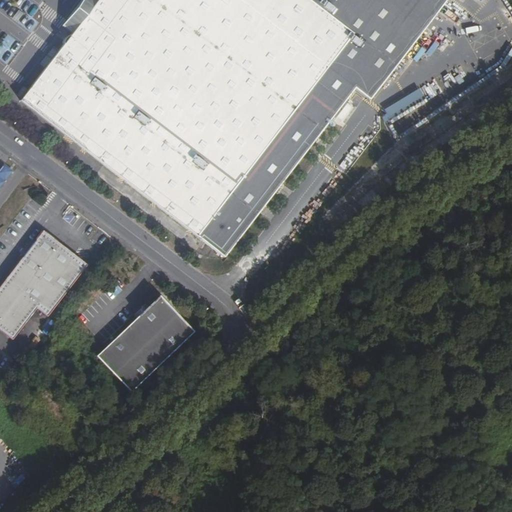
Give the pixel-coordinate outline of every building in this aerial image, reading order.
[(75,31),(23,98),(226,256),(357,87),(371,98),(416,40),(401,28),(411,15),(391,0),(82,0),(65,23),(75,31)] [(446,0),(391,0),(411,15),(401,28),(416,40),(446,0)] [(4,165),(0,170),(0,189),(13,173),(4,165)] [(0,330),(15,342),(38,310),(49,319),(89,267),(43,232),(0,291),(0,330)] [(197,326),(159,296),(106,366),(145,395),(197,326)]
